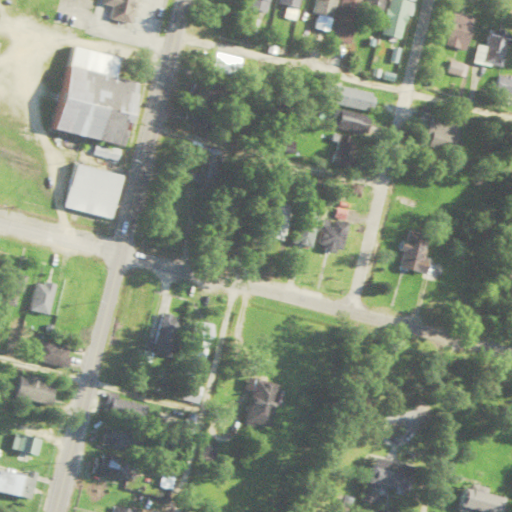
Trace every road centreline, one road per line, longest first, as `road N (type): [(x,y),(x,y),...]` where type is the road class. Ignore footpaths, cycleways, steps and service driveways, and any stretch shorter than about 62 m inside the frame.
road 1 (secondary): [(53,511),(181,0)]
road 2 (residential): [(511,350),(120,252)]
road 3 (residential): [(347,310),(425,0)]
road 4 (residential): [(175,511),(230,280)]
road 5 (tertiary): [(120,252),(0,222)]
